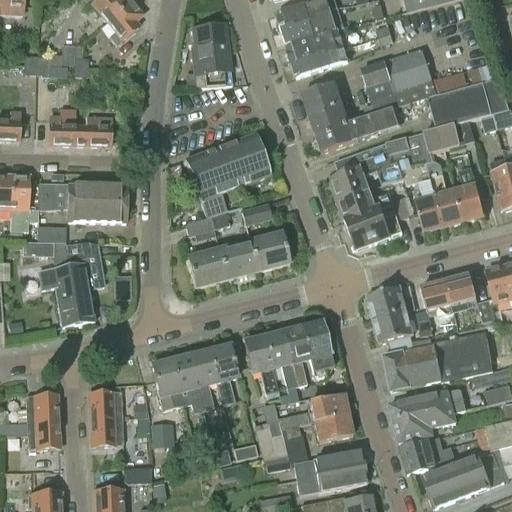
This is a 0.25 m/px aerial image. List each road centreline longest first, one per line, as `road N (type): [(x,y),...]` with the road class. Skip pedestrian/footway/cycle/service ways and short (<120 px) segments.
road 1 (residential): [(331,288),(234,0)]
road 2 (residential): [(403,511),(331,288)]
road 3 (residential): [(331,288),(511,237)]
road 4 (residential): [(151,334),(331,288)]
road 5 (residential): [(150,165),(151,334)]
road 6 (residential): [(172,0),(150,165)]
road 7 (residential): [(80,511),(75,354)]
road 8 (residential): [(150,165),(0,163)]
